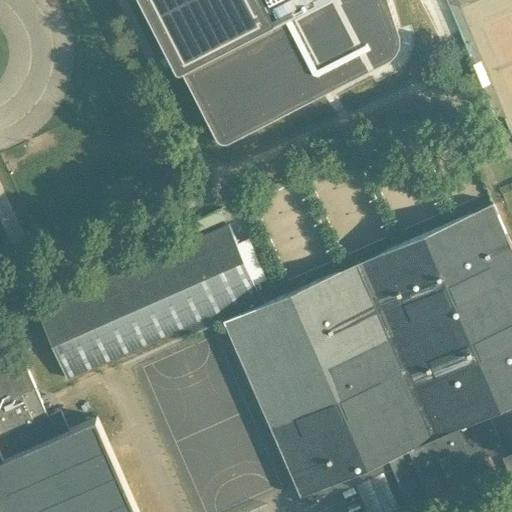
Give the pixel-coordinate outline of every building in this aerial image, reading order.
[(142,0),(170,54),(175,63),(177,67),(177,68),(178,68),(178,69),(179,69),(180,70),(181,69),(182,69),(183,69),(216,135),(218,136),(219,138),(221,139),(222,140),(224,140),(226,140),(228,140),(230,139),(325,91),(389,58),(392,55),(396,52),(398,48),(400,44),(401,39),(401,35),(400,30),(399,26),(390,0),(142,0)] [(511,245),(493,203),(493,201),(492,201),(491,202),(234,315),(232,309),(224,313),(226,316),(226,318),(225,319),(301,493),(305,492),(306,496),(310,503),(385,470),(393,467),(400,483),(409,503),(475,474),(493,466),(488,455),(511,444),(511,443),(503,423),(511,419),(511,245)] [(260,292),(237,241),(229,223),(37,307),(68,377),(184,326),(187,333),(226,316),(224,313),(232,309),(230,305),(260,292)] [(48,413),(36,385),(22,354),(21,354),(0,363),(0,435),(34,419),(48,413)] [(62,407),(34,419),(0,435),(0,511),(138,511),(96,415),(70,427),(62,407)]
